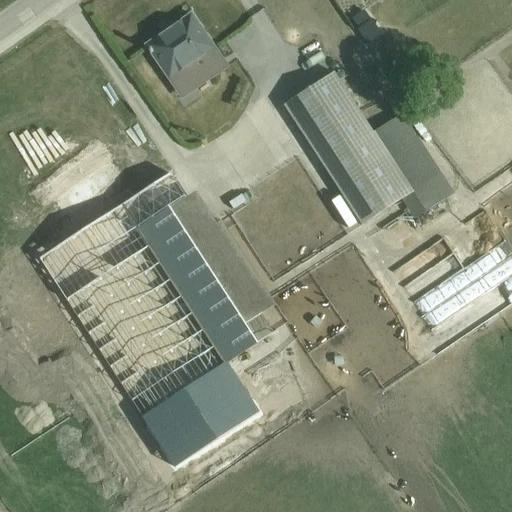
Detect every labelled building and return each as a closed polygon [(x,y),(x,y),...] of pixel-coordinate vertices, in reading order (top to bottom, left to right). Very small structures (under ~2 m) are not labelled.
[(363,11),(352,19),(359,29),(357,31),(368,45),(381,36),(363,11)] [(191,16),(146,47),(149,50),(148,51),(182,101),(228,69),(191,16)] [(333,72),(283,105),(362,226),(371,220),(402,200),(416,220),(454,195),(402,115),(373,133),(333,72)] [(475,199),(508,175),(500,164),(467,189),(475,199)] [(215,347),(261,316),(275,306),(222,222),(218,225),(197,192),(138,230),(215,347)] [(404,299),(454,267),(434,235),(384,267),(393,281),(392,281),(404,299)] [(261,316),(215,347),(227,365),(274,335),(261,316)] [(199,471),(230,454),(216,430),(234,419),(238,426),(246,422),(224,383),(168,415),(199,471)]
